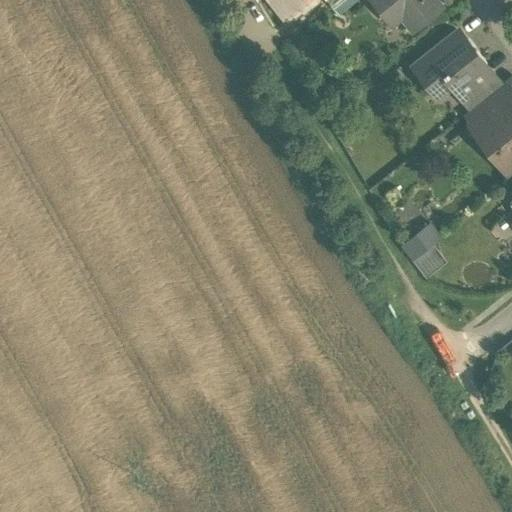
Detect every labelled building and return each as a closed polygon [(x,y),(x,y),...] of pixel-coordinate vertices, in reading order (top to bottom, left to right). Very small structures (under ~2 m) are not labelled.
[(269,0),(282,17),(303,0),(269,0)] [(374,0),(384,12),(393,4),(412,28),(441,5),(436,0),(374,0)] [(455,30),(411,64),(429,87),(444,76),(461,97),(493,72),(475,49),(472,51),(455,30)] [(493,72),(461,97),(470,108),(499,85),(501,83),(493,72)] [(470,108),(462,114),(470,125),(479,118),(478,117),(507,95),(499,85),(470,108)] [(511,101),(507,95),(478,117),(479,118),(470,125),(505,168),(511,162),(511,101)] [(451,257),(437,240),(446,234),(434,217),(403,240),(429,274),(451,257)]
